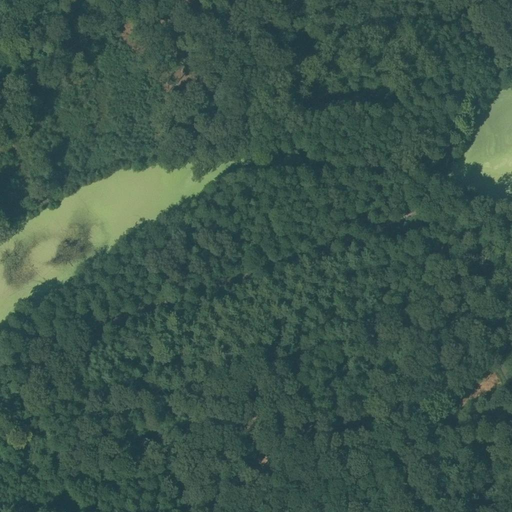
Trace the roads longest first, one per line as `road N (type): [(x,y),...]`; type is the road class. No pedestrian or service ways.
road 1 (track): [(0,357),(424,209)]
road 2 (track): [(511,385),(424,209)]
road 3 (track): [(424,209),(459,125),(485,83),(511,60)]
